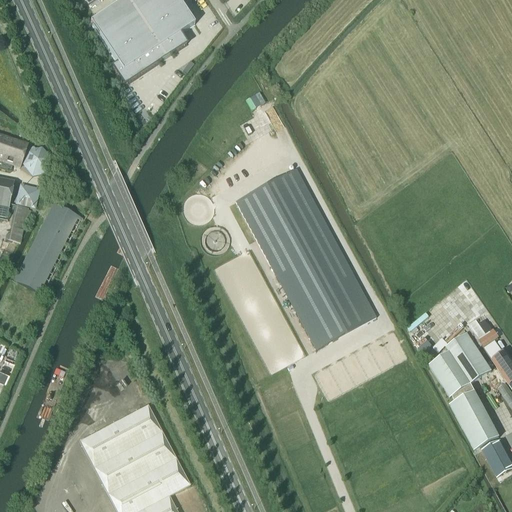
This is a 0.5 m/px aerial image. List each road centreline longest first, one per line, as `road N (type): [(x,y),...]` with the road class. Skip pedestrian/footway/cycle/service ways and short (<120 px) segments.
road 1 (primary): [(242,511),(19,0)]
road 2 (unknown): [(47,511),(91,394)]
